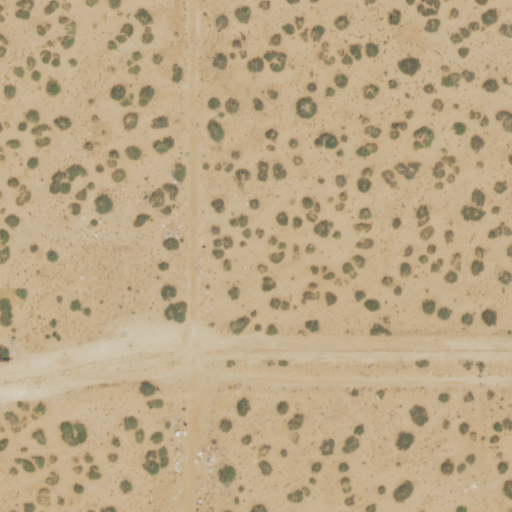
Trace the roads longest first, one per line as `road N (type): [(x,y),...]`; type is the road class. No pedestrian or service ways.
road 1 (residential): [(0,394),(145,373),(276,383),(511,381)]
road 2 (residential): [(199,377),(191,0)]
